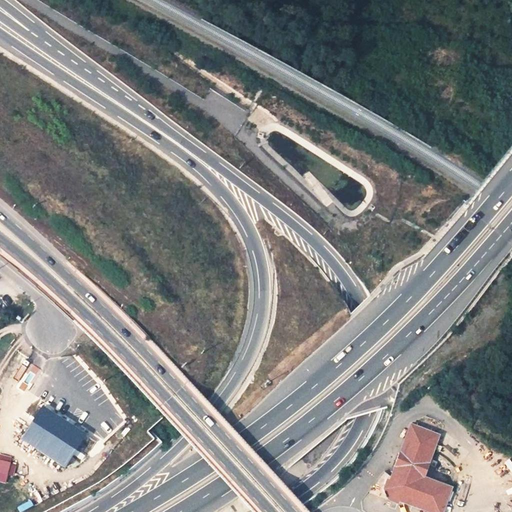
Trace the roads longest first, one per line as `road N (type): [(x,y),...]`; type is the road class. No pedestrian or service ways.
road 1 (motorway): [(0,31),(203,173),(244,220),(260,258),(261,317),(240,372),(200,425),(97,511)]
road 2 (motorway): [(262,511),(328,468),(355,433),(371,379),(361,302),(310,236),(72,66)]
road 3 (motorway): [(511,183),(361,345),(263,425),(130,511)]
road 4 (motorway): [(181,511),(337,400),(511,224)]
road 5 (primary): [(297,511),(90,295),(0,218)]
road 6 (primary): [(0,237),(121,347),(270,511)]
